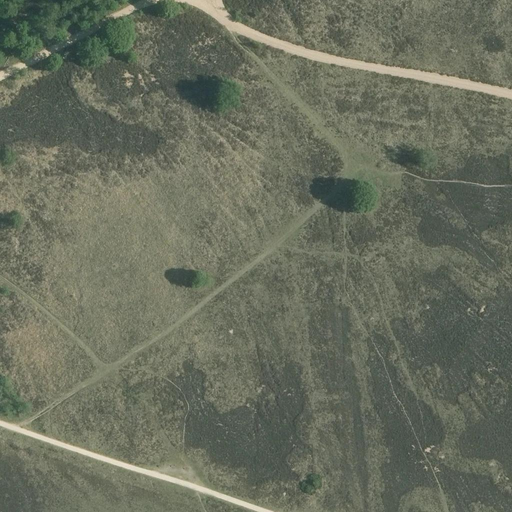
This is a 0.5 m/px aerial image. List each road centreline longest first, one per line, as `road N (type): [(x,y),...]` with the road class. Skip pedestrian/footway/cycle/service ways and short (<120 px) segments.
road 1 (track): [(511,95),(292,48),(237,26),(207,0)]
road 2 (track): [(154,0),(0,77)]
road 3 (track): [(110,371),(0,270)]
